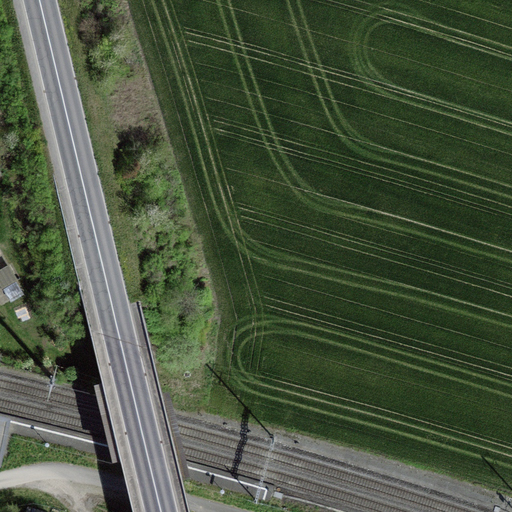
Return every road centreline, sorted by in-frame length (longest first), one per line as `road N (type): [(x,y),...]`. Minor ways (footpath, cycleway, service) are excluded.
road 1 (secondary): [(39,0),(160,511)]
road 2 (track): [(0,481),(37,471),(78,473),(226,511)]
